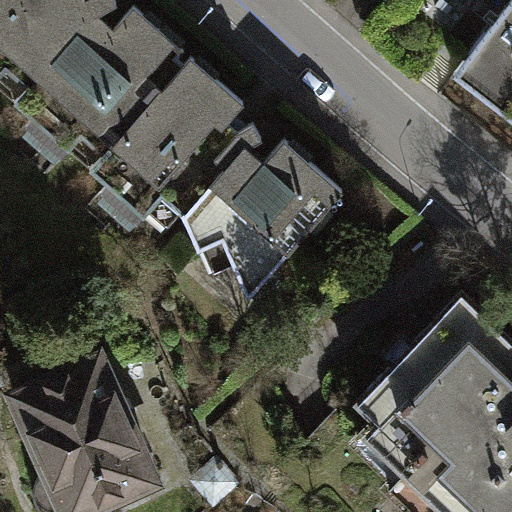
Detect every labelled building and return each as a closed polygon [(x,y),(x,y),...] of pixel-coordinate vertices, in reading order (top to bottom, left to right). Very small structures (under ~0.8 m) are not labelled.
[(246,292),(340,187),(284,137),(265,157),(248,142),(259,136),(256,128),(251,120),(238,127),(227,118),(242,99),(131,3),(113,26),(94,7),(112,1),(111,0),(0,0),(0,84),(35,116),(41,110),(71,138),(65,143),(106,184),(115,174),(148,206),(161,191),(182,208),(195,246),(220,234),(246,292)] [(511,0),(510,0),(454,71),(511,117),(511,0)] [(511,511),(511,340),(459,291),(356,398),(415,455),(402,469),(447,511),(511,511)] [(98,353),(12,388),(47,467),(36,478),(34,499),(47,511),(76,511),(156,479),(98,353)] [(215,500),(237,475),(213,454),(191,479),(215,500)]
